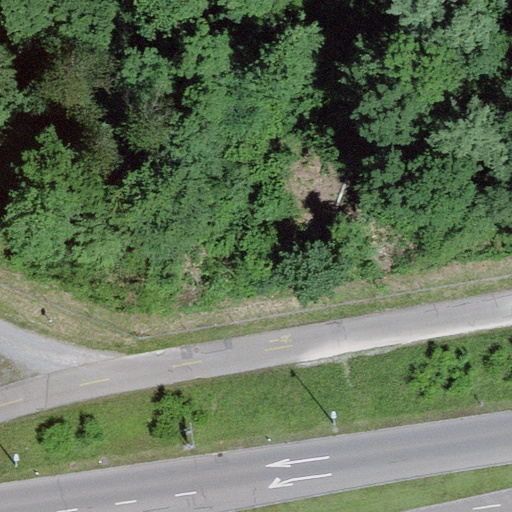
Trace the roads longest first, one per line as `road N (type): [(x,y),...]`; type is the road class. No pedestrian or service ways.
road 1 (primary): [(511,436),(39,511)]
road 2 (track): [(0,335),(118,384)]
